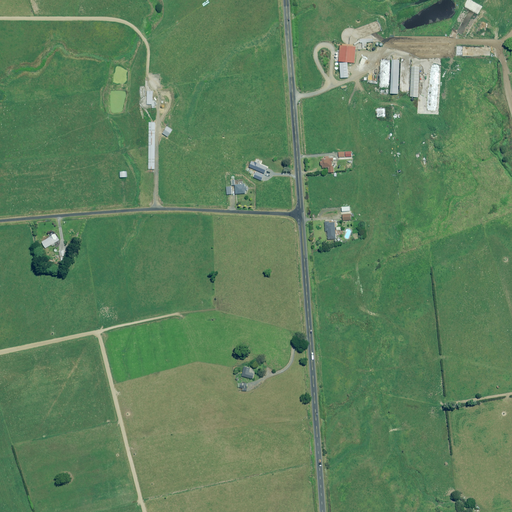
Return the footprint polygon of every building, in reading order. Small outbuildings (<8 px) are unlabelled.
[(349,44),(343,44),(343,45),(339,45),(340,78),(349,77),(348,63),(355,62),(355,46),(349,46),(349,44)] [(399,60),(392,60),(391,94),(398,94),(399,60)] [(418,97),(420,67),(412,67),(410,97),(418,97)] [(155,106),(155,105),(157,105),(157,103),(155,102),(155,101),(153,101),(153,91),(148,90),(147,104),(152,104),(152,106),(152,108),(154,108),(154,106),(155,106)] [(144,167),(150,167),(153,121),(147,120),(144,167)] [(173,130),(168,126),(163,133),(168,137),(173,130)] [(329,173),(335,172),(334,166),(333,166),(332,162),(334,162),(334,158),(330,158),(330,156),(325,156),(326,158),(323,159),(323,162),(320,162),(320,165),(323,165),(323,168),(329,168),(329,173)] [(274,168),(273,160),(265,160),(265,168),(274,168)] [(247,186),(245,186),(245,184),(236,185),(236,194),(246,193),(246,190),(247,190),(247,186)] [(330,223),(329,222),(325,222),(326,231),(328,231),(328,239),(336,239),(335,222),(330,223)] [(53,247),(56,245),(55,243),(60,240),(56,234),(50,237),(42,242),(46,248),(52,245),(53,247)] [(251,368),(245,367),(242,376),(253,379),(255,374),(250,372),(251,368)] [(247,383),(239,383),(238,387),(243,388),(243,391),(247,391),(247,383)]
